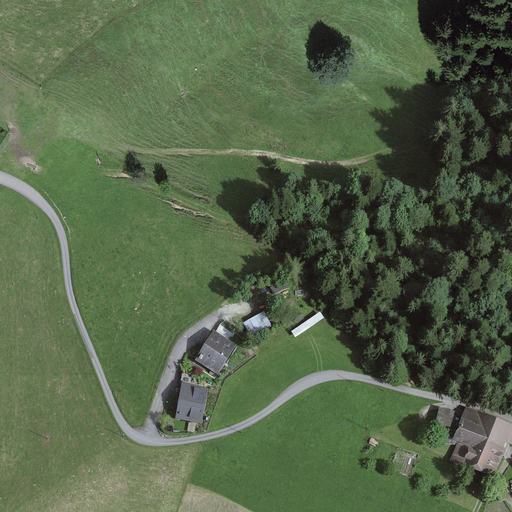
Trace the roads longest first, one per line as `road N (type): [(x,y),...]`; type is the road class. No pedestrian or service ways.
road 1 (unclassified): [(511,418),(336,376),(229,430),(141,439),(115,411),(82,330),(58,225),(33,195),(0,177)]
road 2 (track): [(0,174),(107,150),(259,153),(356,169),(417,145),(414,130),(318,61),(330,21),(364,0)]
